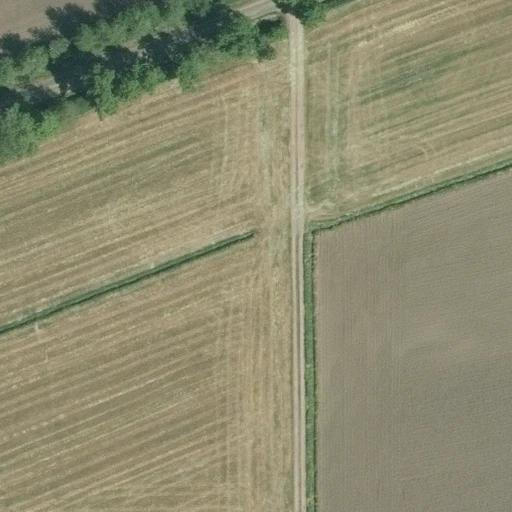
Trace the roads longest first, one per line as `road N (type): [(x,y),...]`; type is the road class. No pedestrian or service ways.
road 1 (track): [(300,0),(300,511)]
road 2 (unclassified): [(0,109),(293,0)]
